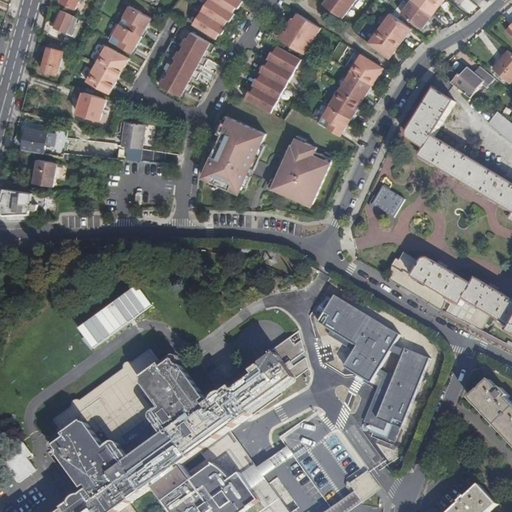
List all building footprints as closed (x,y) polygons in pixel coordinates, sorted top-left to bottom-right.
[(77,11),(82,0),(63,0),(62,3),(77,11)] [(242,0),(209,0),(194,24),(215,37),(219,31),(224,34),(228,27),(226,25),(224,24),(227,18),(230,20),(232,21),(236,14),(234,12),(232,11),(235,5),(238,7),(240,8),(244,1),(242,0)] [(327,0),(324,4),(344,18),(357,0),(327,0)] [(423,29),(444,0),(411,0),(402,13),(423,29)] [(453,0),(467,10),(473,2),(469,0),(453,0)] [(112,41),(134,54),(154,19),(132,6),(112,41)] [(63,12),(57,25),(69,30),(75,17),(63,12)] [(301,15),(297,12),(293,18),(297,21),(301,15)] [(389,57),(411,27),(390,12),(368,41),(389,57)] [(305,54),(322,28),(301,15),(297,21),(293,18),(288,25),(290,26),(293,28),(289,34),(287,32),(285,31),(280,38),(305,54)] [(67,34),(69,30),(57,25),(56,29),(67,34)] [(219,31),(215,37),(220,40),(224,34),(219,31)] [(166,78),(161,85),(182,97),(186,90),(191,93),(195,86),(190,83),(193,77),(199,80),(203,72),(198,70),(201,64),(206,66),(210,59),(205,56),(208,50),(213,53),(217,46),(212,43),(193,32),(190,38),(188,37),(184,45),(186,46),(183,52),(181,51),(176,58),(178,59),(175,65),(173,64),(169,72),(171,73),(168,79),(166,78)] [(278,54),(282,48),(277,45),(273,51),(278,54)] [(88,81),(111,94),(131,59),(108,46),(88,81)] [(65,51),(50,47),(44,71),(58,75),(65,51)] [(272,113),(303,60),(282,48),(278,54),(273,51),(269,59),(271,60),(274,61),(270,67),(268,66),(266,65),(262,72),(264,73),(266,75),(263,80),(260,79),(258,78),(254,85),(256,86),(259,88),(255,94),(253,92),(251,91),(247,98),(272,113)] [(511,82),(511,53),(510,52),(495,71),(511,84),(511,82)] [(318,121),(339,134),(350,117),(350,118),(361,100),(360,100),(371,83),(372,84),(382,67),(359,53),(349,69),(350,70),(339,87),(339,86),(328,104),(318,121)] [(461,75),(453,85),(472,100),(480,90),(479,90),(483,85),(488,89),(496,79),(484,70),(479,76),(470,68),(463,77),(461,75)] [(511,183),(436,137),(457,103),(437,90),(411,130),(409,135),(410,138),(412,141),(427,150),(422,157),(511,211),(511,298),(479,279),(475,285),(435,261),(431,260),(428,260),(425,261),(423,263),(406,253),(401,261),(398,259),(393,267),(393,275),(392,277),(391,279),(399,284),(407,289),(409,290),(443,311),(449,299),(462,307),(465,301),(511,328),(510,332),(511,333),(511,183)] [(101,120),(108,99),(86,93),(80,113),(101,120)] [(511,123),(508,120),(499,113),(495,118),(490,124),(511,141),(511,123)] [(125,135),(124,145),(144,148),(147,123),(127,121),(125,121),(123,122),(121,135),(125,135)] [(275,139),(234,123),(225,145),(229,147),(214,186),(243,197),(245,193),(253,196),(275,139)] [(37,130),(29,129),(25,150),(45,154),(49,133),(42,131),(37,130)] [(326,206),(344,158),(305,142),(300,156),(295,154),(291,163),(300,166),(299,171),(293,169),(291,174),(288,173),(280,192),(311,204),(313,200),(326,206)] [(53,187),(59,164),(39,159),(34,183),(53,187)] [(13,190),(26,192),(28,181),(14,179),(13,190)] [(406,200),(385,187),(374,205),(395,218),(406,200)] [(46,194),(26,192),(13,190),(6,189),(2,208),(7,214),(8,214),(8,219),(31,219),(32,209),(39,209),(40,204),(45,205),(46,194)] [(42,258),(42,268),(58,268),(58,258),(42,258)] [(407,289),(399,284),(397,288),(407,294),(409,290),(407,289)] [(80,329),(95,349),(154,306),(140,286),(80,329)] [(350,349),(351,352),(379,331),(375,326),(368,331),(360,337),(352,343),(351,346),(350,349)] [(356,332),(360,337),(368,331),(364,326),(356,332)] [(380,332),(379,331),(351,352),(352,355),(360,366),(359,375),(367,377),(373,373),(378,380),(409,357),(398,342),(401,340),(398,336),(395,339),(387,327),(380,332)] [(329,511),(324,505),(324,504),(313,511),(287,511),(289,511),(265,478),(259,470),(231,431),(253,415),(250,412),(309,369),(300,332),(290,339),(295,346),(285,353),(283,351),(254,372),(256,376),(235,391),(233,387),(225,392),(222,393),(218,395),(216,398),(214,401),(207,406),(204,403),(206,401),(176,360),(165,368),(152,350),(133,364),(132,363),(130,363),(129,363),(127,363),(126,364),(125,366),(125,368),(125,370),(82,401),(80,400),(79,400),(76,401),(75,402),(74,403),(74,404),(74,406),(74,407),(55,421),(69,439),(58,447),(88,488),(89,487),(92,490),(84,496),(80,496),(77,498),(74,501),(73,503),(66,508),(67,510),(63,511),(329,511)] [(290,339),(250,368),(254,372),(283,351),(285,353),(295,346),(290,339)] [(474,398),(511,439),(511,400),(508,396),(509,394),(502,387),(501,389),(492,379),(474,398)] [(382,393),(362,407),(388,445),(404,434),(395,421),(400,418),(382,393)] [(39,468),(31,459),(36,455),(24,440),(1,458),(21,483),(39,468)] [(288,449),(259,470),(265,478),(294,458),(288,449)] [(346,478),(351,485),(327,502),(327,503),(324,505),(329,511),(336,511),(377,482),(364,465),(360,468),(371,483),(359,492),(348,476),(346,478)] [(348,476),(359,492),(371,483),(360,468),(348,476)] [(489,511),(498,505),(480,485),(466,498),(464,497),(459,502),(461,503),(451,511),(489,511)]
